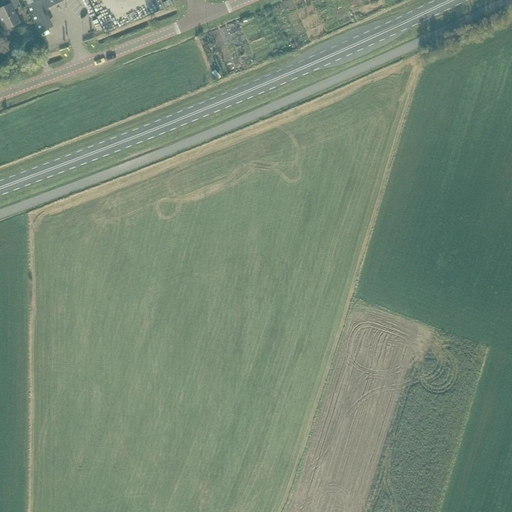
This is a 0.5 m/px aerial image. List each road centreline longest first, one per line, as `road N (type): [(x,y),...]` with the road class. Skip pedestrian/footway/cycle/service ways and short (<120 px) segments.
road 1 (unclassified): [(0,215),(506,0)]
road 2 (primary): [(0,188),(451,0)]
road 3 (unclassified): [(0,96),(200,19)]
